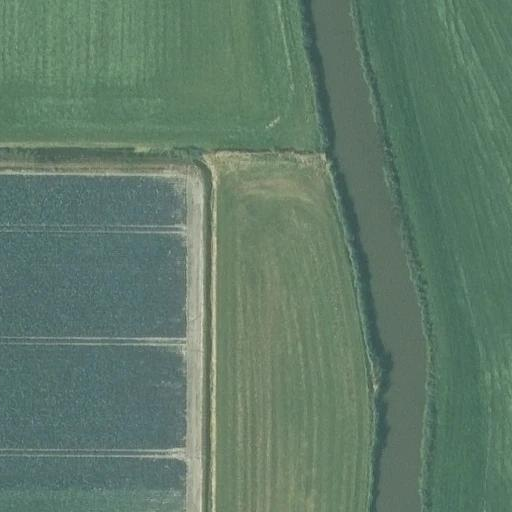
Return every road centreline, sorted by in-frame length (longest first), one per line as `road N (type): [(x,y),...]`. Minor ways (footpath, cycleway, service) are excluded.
road 1 (track): [(462,511),(455,293),(383,23),(390,0)]
road 2 (track): [(195,178),(199,511)]
